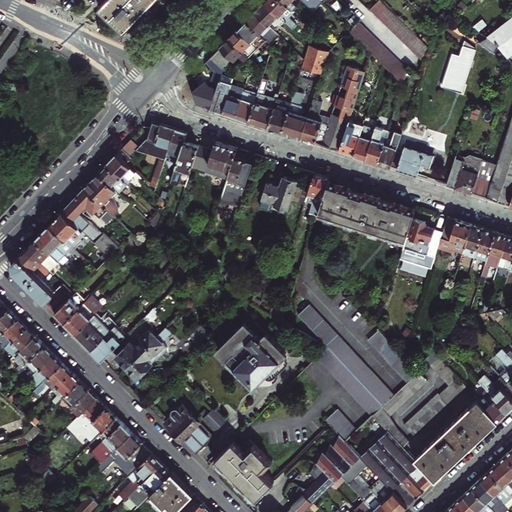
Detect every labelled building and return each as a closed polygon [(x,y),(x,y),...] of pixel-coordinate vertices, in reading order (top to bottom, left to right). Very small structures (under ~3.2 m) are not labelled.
[(105,0),(99,7),(124,31),(154,0),(105,0)] [(265,0),(263,2),(282,20),(292,30),(296,25),(288,18),(294,13),(292,11),(280,0),(265,0)] [(291,0),(280,0),(292,11),(296,6),(291,1),(291,0)] [(425,63),(430,46),(380,0),(377,0),(368,9),(425,63)] [(259,6),(253,13),(268,26),(274,20),(278,24),(282,20),(263,2),(259,6)] [(268,26),(253,13),(249,17),(244,22),(264,40),(269,35),(272,38),(273,37),(277,41),(280,38),(268,26)] [(511,17),(491,34),(503,48),(511,54),(511,52),(511,17)] [(357,20),(348,30),(403,85),(408,69),(357,20)] [(264,40),(244,22),(240,26),(236,31),(256,50),(265,41),(264,40)] [(248,59),(256,50),(236,31),(231,36),(227,41),(248,59)] [(503,48),(491,34),(487,38),(495,43),(499,47),(507,57),(511,54),(503,48)] [(495,43),(487,38),(479,42),(495,53),(499,47),(495,43)] [(463,92),(476,48),(465,40),(460,55),(453,53),(443,85),(463,92)] [(248,59),(227,41),(224,44),(218,50),(230,62),(232,63),(237,58),(253,74),(258,69),(248,59)] [(331,48),(325,42),(319,49),(328,52),(331,48)] [(310,46),(309,45),(304,60),(303,64),(302,68),(321,74),(328,52),(319,49),(310,46)] [(214,55),(209,60),(222,70),(230,62),(218,50),(214,55)] [(222,70),(209,60),(205,64),(203,66),(213,75),(219,80),(222,70)] [(339,152),(345,131),(349,120),(364,72),(363,71),(347,66),(328,125),(322,123),(315,144),(326,148),(339,152)] [(219,80),(213,75),(210,87),(216,89),(218,82),(219,80)] [(267,129),(274,108),(277,96),(275,95),(273,99),(262,96),(267,82),(261,80),(253,104),(247,123),(256,126),(267,129)] [(204,82),(190,92),(193,106),(201,109),(209,111),(216,89),(210,87),(209,86),(204,82)] [(216,89),(209,111),(216,113),(220,115),(230,86),(218,82),(216,89)] [(230,86),(220,115),(223,116),(228,117),(234,119),(241,97),(239,96),(237,99),(230,97),(234,86),(230,85),(230,86)] [(308,142),(315,144),(322,123),(313,120),(319,102),(320,103),(323,93),(316,90),(307,118),(300,140),(308,142)] [(290,136),(300,140),(307,118),(301,116),(303,109),(301,106),(302,102),(298,101),(300,95),(294,93),(291,104),(282,134),(290,136)] [(247,123),(253,104),(243,101),(244,97),(241,97),(234,119),(241,121),(247,123)] [(282,134),(291,104),(287,102),(285,108),(283,108),(282,111),(274,108),(267,129),(274,131),(282,134)] [(511,205),(511,202),(511,119),(497,167),(487,198),(498,201),(511,205)] [(349,120),(345,131),(354,134),(357,122),(349,120)] [(154,122),(153,122),(148,138),(147,138),(140,147),(162,154),(155,176),(160,177),(167,154),(175,128),(164,125),(154,122)] [(345,131),(339,152),(346,154),(354,156),(360,136),(363,128),(364,124),(357,122),(354,134),(345,131)] [(360,136),(354,156),(361,158),(366,160),(376,127),(372,126),(370,130),(363,128),(360,136)] [(376,127),(366,160),(373,162),(378,164),(388,134),(389,130),(376,127)] [(391,168),(396,152),(404,129),(397,127),(394,136),(388,134),(378,164),(385,166),(391,168)] [(181,130),(175,128),(167,154),(179,158),(185,141),(187,132),(181,130)] [(407,141),(406,146),(422,151),(423,146),(427,147),(428,144),(422,142),(425,133),(420,132),(417,144),(407,141)] [(431,146),(443,149),(446,136),(435,133),(431,146)] [(136,134),(123,147),(131,155),(144,142),(136,134)] [(185,141),(179,158),(173,180),(178,182),(180,181),(184,169),(190,171),(192,163),(198,145),(191,143),(188,142),(185,141)] [(229,175),(235,156),(237,148),(227,145),(216,142),(213,150),(207,168),(229,175)] [(192,163),(207,168),(213,150),(205,147),(198,145),(192,163)] [(422,151),(406,146),(403,154),(396,152),(391,168),(403,172),(418,176),(420,169),(425,171),(426,165),(435,167),(440,151),(427,148),(427,147),(423,146),(422,151)] [(131,155),(123,147),(120,150),(117,153),(128,163),(134,157),(131,155)] [(483,163),(487,151),(474,147),(467,150),(459,147),(447,185),(461,190),(473,194),(481,169),(483,163)] [(128,163),(117,153),(112,159),(108,163),(128,183),(131,179),(130,177),(136,171),(128,163)] [(240,201),(253,161),(244,159),(235,156),(229,175),(221,198),(231,200),(231,198),(240,201)] [(128,183),(108,163),(103,168),(98,173),(116,189),(119,192),(128,183)] [(481,169),(473,194),(480,196),(487,198),(497,167),(483,163),(481,169)] [(186,184),(190,171),(184,169),(180,181),(178,182),(186,184)] [(84,188),(114,216),(119,211),(119,208),(108,197),(116,189),(98,173),(92,181),(84,188)] [(323,176),(314,173),(309,190),(306,200),(312,202),(310,213),(318,215),(318,214),(329,178),(323,176)] [(291,199),(305,203),(306,200),(309,190),(295,185),(296,180),(289,178),(285,177),(283,181),(270,177),(261,206),(271,209),(273,205),(275,206),(276,203),(288,207),(291,199)] [(323,215),(405,242),(413,218),(415,211),(398,205),(391,203),(391,204),(377,200),(377,199),(365,195),(365,196),(350,191),(346,190),(346,189),(336,185),(332,184),(328,183),(318,214),(323,215)] [(84,188),(81,192),(74,199),(62,211),(79,227),(100,247),(110,256),(133,233),(114,216),(84,188)] [(56,217),(50,223),(74,246),(81,239),(74,232),(79,227),(62,211),(56,217)] [(441,231),(437,246),(462,253),(472,224),(457,219),(446,216),(441,231)] [(405,242),(401,257),(430,266),(437,246),(441,231),(425,225),(426,222),(422,221),(413,218),(405,242)] [(74,246),(50,223),(43,231),(36,239),(59,261),(69,251),(77,258),(81,253),(74,246)] [(462,254),(474,258),(484,228),(478,226),(472,224),(462,253),(462,254)] [(486,262),(486,260),(495,231),(490,230),(484,228),(474,258),(486,262)] [(492,259),(499,261),(507,235),(502,233),(495,231),(486,260),(491,261),(492,259)] [(505,266),(510,267),(511,262),(511,236),(507,235),(499,261),(506,263),(505,266)] [(41,261),(50,270),(59,261),(36,239),(32,243),(27,247),(35,254),(33,256),(40,262),(41,261)] [(46,274),(50,270),(41,261),(40,262),(33,256),(35,254),(27,247),(22,253),(18,257),(32,271),(37,266),(46,274)] [(89,255),(86,257),(98,269),(110,256),(100,247),(91,257),(89,255)] [(54,291),(32,271),(18,257),(15,260),(13,263),(12,267),(12,270),(28,285),(44,301),(54,291)] [(510,269),(510,267),(505,266),(506,263),(499,261),(498,266),(510,269)] [(63,282),(54,291),(44,301),(49,307),(69,288),(63,282)] [(49,307),(54,312),(74,293),(69,288),(49,307)] [(76,291),(74,293),(54,312),(59,317),(65,323),(86,301),(76,291)] [(99,301),(92,295),(86,301),(65,323),(69,327),(75,333),(91,318),(87,313),(99,301)] [(395,394),(303,301),(292,312),(327,347),(317,357),(373,414),(381,406),(386,402),(389,399),(394,394),(395,394)] [(501,306),(486,310),(493,318),(503,308),(501,306)] [(156,307),(146,316),(152,321),(161,312),(156,307)] [(8,308),(0,315),(0,333),(16,317),(12,312),(8,308)] [(91,318),(75,333),(83,341),(91,349),(104,335),(112,327),(96,312),(91,318)] [(16,317),(0,333),(0,339),(2,342),(0,344),(0,351),(7,344),(26,326),(22,322),(16,317)] [(249,319),(245,320),(261,336),(266,331),(255,320),(251,319),(249,319)] [(245,320),(218,347),(246,375),(253,383),(264,373),(275,362),(286,351),(266,331),(261,336),(245,320)] [(200,343),(211,332),(202,323),(191,334),(200,343)] [(26,326),(7,344),(16,353),(19,350),(35,335),(30,330),(26,326)] [(136,345),(126,335),(125,337),(113,349),(119,354),(119,357),(121,360),(127,366),(161,332),(155,326),(151,329),(149,328),(141,336),(143,337),(136,345)] [(163,340),(173,330),(167,326),(161,332),(127,366),(133,372),(136,374),(139,374),(157,357),(164,358),(169,352),(168,345),(163,340)] [(379,328),(368,338),(408,381),(408,380),(413,376),(419,370),(379,328)] [(109,339),(104,335),(91,349),(97,355),(102,360),(113,349),(125,337),(122,335),(120,338),(115,333),(109,339)] [(35,335),(19,350),(21,352),(15,359),(20,364),(18,366),(20,369),(26,363),(44,344),(40,340),(35,335)] [(44,344),(26,363),(32,369),(24,377),(27,380),(31,375),(35,372),(53,353),(49,349),(44,344)] [(511,357),(508,354),(503,348),(497,354),(509,366),(511,363),(511,364),(511,367),(502,377),(503,378),(507,383),(511,387),(511,357)] [(21,352),(19,350),(16,353),(9,361),(18,370),(20,369),(18,366),(20,364),(15,359),(21,352)] [(53,353),(35,372),(31,375),(37,382),(35,384),(37,386),(40,383),(43,380),(62,362),(58,358),(53,353)] [(499,375),(502,377),(511,367),(511,364),(511,363),(509,366),(497,354),(496,356),(507,367),(499,375)] [(430,361),(431,363),(439,356),(437,355),(430,361)] [(431,363),(436,368),(444,362),(439,356),(431,363)] [(62,362),(43,380),(47,384),(52,389),(71,371),(66,367),(62,362)] [(275,362),(264,373),(271,380),(275,376),(276,374),(277,370),(277,367),(277,365),(275,362)] [(444,362),(436,368),(440,373),(448,366),(444,362)] [(448,366),(440,373),(444,378),(452,370),(448,366)] [(419,370),(413,376),(423,386),(428,381),(419,370)] [(444,378),(449,382),(457,376),(452,370),(444,378)] [(52,389),(61,398),(80,380),(75,376),(71,371),(52,389)] [(253,383),(246,375),(244,377),(244,380),(245,382),(246,384),(249,385),(250,385),(252,384),(253,383)] [(423,386),(413,376),(408,380),(419,390),(423,386)] [(457,376),(449,382),(451,385),(445,390),(453,397),(466,385),(457,376)] [(494,376),(490,379),(496,384),(495,389),(498,391),(507,383),(503,378),(500,382),(494,376)] [(511,387),(507,383),(498,391),(495,389),(496,384),(490,379),(487,383),(485,380),(482,383),(484,385),(508,411),(511,407),(511,387)] [(80,380),(61,398),(69,407),(88,388),(84,384),(80,380)] [(408,381),(404,385),(414,395),(419,390),(408,380),(408,381)] [(40,383),(37,386),(34,390),(38,393),(44,387),(40,383)] [(414,395),(404,385),(399,390),(408,401),(414,395)] [(484,385),(477,392),(483,398),(480,401),(499,421),(504,416),(508,411),(484,385)] [(88,388),(69,407),(78,415),(96,396),(88,388)] [(395,394),(394,394),(404,404),(408,401),(399,390),(395,394)] [(445,390),(441,394),(448,402),(453,397),(445,390)] [(483,398),(477,392),(474,394),(478,399),(480,401),(483,398)] [(415,433),(448,402),(441,394),(439,393),(407,424),(415,433)] [(394,394),(389,399),(399,409),(404,404),(394,394)] [(78,415),(67,425),(76,435),(81,430),(91,440),(97,435),(116,416),(104,405),(96,396),(78,415)] [(389,399),(386,402),(396,413),(399,409),(389,399)] [(478,399),(415,458),(436,479),(459,458),(499,421),(480,401),(478,399)] [(396,413),(386,402),(381,406),(391,417),(396,413)] [(174,415),(165,424),(176,434),(182,441),(183,440),(188,444),(197,453),(212,436),(198,423),(200,420),(185,405),(180,410),(178,409),(176,409),(175,410),(173,412),(173,414),(174,415)] [(215,432),(227,418),(215,406),(202,419),(215,432)] [(384,425),(391,417),(381,406),(373,414),(384,425)] [(337,409),(326,420),(341,435),(346,440),(357,430),(337,409)] [(116,416),(97,435),(103,440),(91,452),(101,463),(132,433),(124,424),(116,416)] [(388,429),(394,436),(400,430),(391,417),(384,425),(388,429)] [(388,429),(360,456),(368,464),(380,477),(408,506),(419,495),(436,479),(415,458),(404,446),(394,436),(388,429)] [(404,446),(409,440),(400,430),(394,436),(404,446)] [(117,457),(122,462),(142,442),(137,438),(132,433),(101,463),(98,466),(103,471),(117,457)] [(305,511),(341,476),(360,456),(346,440),(341,435),(334,444),(333,442),(326,454),(323,451),(316,463),(315,462),(309,472),(316,479),(308,488),(299,485),(295,498),(297,500),(292,505),(294,506),(298,510),(299,511),(305,511)] [(241,448),(234,440),(214,460),(255,501),(272,484),(274,481),(263,470),(272,461),(249,439),(241,448)] [(142,442),(122,462),(129,469),(132,465),(136,468),(152,452),(146,447),(142,442)] [(152,452),(136,468),(128,476),(132,480),(119,493),(125,499),(128,496),(162,462),(156,457),(152,452)] [(511,457),(507,453),(503,457),(498,461),(511,475),(511,457)] [(364,500),(375,511),(392,511),(370,488),(362,487),(354,478),(358,474),(368,464),(360,456),(341,476),(364,500)] [(511,475),(498,461),(494,465),(490,470),(511,493),(511,475)] [(162,462),(128,496),(138,505),(149,494),(171,472),(166,467),(162,462)] [(485,473),(481,478),(508,506),(511,502),(511,493),(490,470),(485,473)] [(171,472),(149,494),(155,500),(152,503),(159,511),(163,508),(166,511),(173,511),(192,493),(183,483),(171,472)] [(362,487),(370,488),(371,487),(358,474),(354,478),(362,487)] [(371,487),(370,488),(392,511),(401,511),(402,511),(408,506),(380,477),(371,487)] [(501,511),(508,506),(481,478),(477,482),(472,486),(496,511),(501,511)] [(496,511),(472,486),(468,490),(463,494),(480,511),(496,511)] [(480,511),(463,494),(460,498),(455,502),(464,511),(480,511)] [(73,511),(87,511),(97,502),(90,496),(73,511)] [(357,511),(374,511),(375,511),(364,500),(354,508),(357,511)] [(204,505),(201,502),(193,510),(191,510),(188,511),(208,511),(210,511),(204,505)] [(464,511),(455,502),(451,505),(447,509),(449,511),(464,511)]
